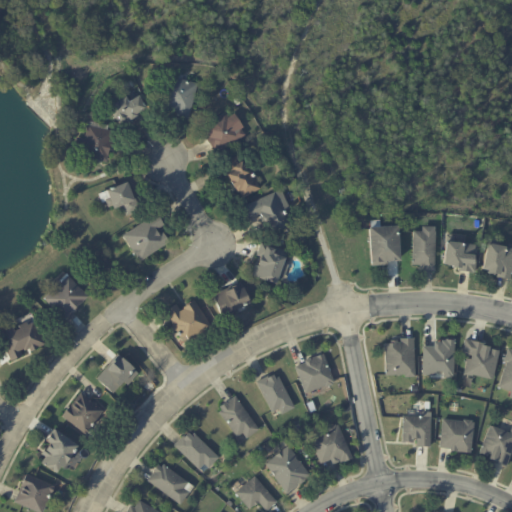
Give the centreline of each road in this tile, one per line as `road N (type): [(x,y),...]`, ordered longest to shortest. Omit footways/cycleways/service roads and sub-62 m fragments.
road 1 (residential): [(511,319),(443,307),(367,307),(262,336),(160,409),(87,511)]
road 2 (residential): [(164,158),(209,243),(70,354),(18,420),(0,462)]
road 3 (residential): [(389,511),(343,310)]
road 4 (residential): [(317,511),(403,483),(453,487),(511,508)]
